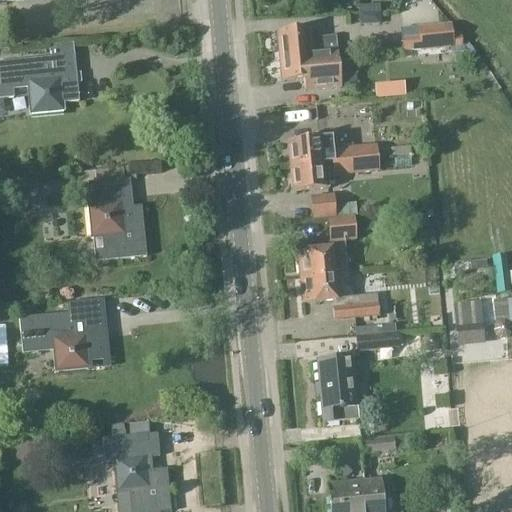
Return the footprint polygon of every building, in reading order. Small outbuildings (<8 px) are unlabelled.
[(415,38),(401,40),(402,51),(403,58),(450,54),(456,53),(464,53),(464,45),(461,46),(461,41),(460,34),(451,35),(450,23),(447,24),(413,27),(415,38)] [(281,44),(278,44),(279,57),(336,52),(335,38),(311,40),(310,29),(280,32),(281,44)] [(76,104),(71,54),(70,43),(46,45),(47,56),(0,60),(0,100),(13,99),(12,91),(27,90),(29,116),(64,112),(63,105),(76,104)] [(336,52),(279,57),(280,70),(283,70),(284,81),(304,79),(305,86),(305,91),(340,87),(339,74),(336,52)] [(402,84),(373,86),(374,99),(403,97),(402,84)] [(289,147),(286,147),(287,158),(290,158),(291,168),(351,163),(377,161),(389,160),(390,160),(389,149),(388,147),(351,150),(331,151),(330,139),(318,140),(289,143),(289,147)] [(394,169),(410,168),(409,158),(393,159),(394,169)] [(292,179),(289,179),(290,190),(293,190),(293,193),(323,190),(328,190),(327,178),(351,176),(378,173),(377,161),(351,163),(291,168),(292,179)] [(130,207),(128,181),(87,185),(89,205),(86,206),(89,240),(93,240),(95,262),(144,257),(140,207),(130,207)] [(312,221),(334,219),(332,197),(310,199),(312,221)] [(300,274),(301,278),(335,275),(349,274),(347,245),(357,244),(354,219),(328,222),(330,250),(298,254),(300,265),(297,267),(298,274),(300,274)] [(388,219),(376,220),(376,226),(383,232),(389,231),(388,219)] [(353,298),(351,278),(350,278),(349,274),(335,275),(301,278),(301,283),(299,284),(300,291),(302,292),(303,305),(335,301),(336,309),(332,309),(333,322),(377,317),(375,296),(353,298)] [(508,323),(506,300),(492,302),(494,324),(494,325),(494,326),(493,326),(493,327),(493,328),(493,329),(493,330),(493,331),(493,332),(493,333),(493,334),(494,334),(494,335),(494,336),(495,336),(495,337),(496,337),(496,338),(497,338),(498,338),(498,339),(499,339),(500,339),(501,339),(502,339),(502,340),(502,339),(503,339),(504,339),(505,339),(506,339),(506,338),(507,338),(508,338),(508,337),(509,337),(509,336),(510,336),(510,335),(511,335),(511,334),(511,333),(511,332),(511,331),(511,330),(511,329),(511,328),(511,327),(511,326),(511,325),(510,325),(510,324),(509,324),(509,323),(508,323)] [(72,313),(18,319),(20,331),(21,344),(22,354),(38,353),(37,341),(51,340),(52,352),(54,372),(88,369),(88,362),(102,360),(100,337),(99,330),(104,329),(102,312),(97,313),(97,311),(96,302),(71,304),(72,313)] [(456,349),(483,347),(479,304),(452,307),(456,349)] [(374,337),(395,335),(394,325),(373,328),(374,337)] [(356,353),(396,349),(395,335),(374,337),(355,339),(356,353)] [(430,335),(429,335),(428,335),(427,335),(427,336),(426,336),(425,336),(425,337),(424,337),(423,338),(423,339),(422,339),(422,340),(422,341),(421,341),(421,342),(421,343),(421,344),(421,345),(421,346),(421,347),(422,347),(422,348),(422,349),(423,349),(423,350),(424,350),(424,351),(425,351),(425,352),(426,352),(427,352),(427,353),(428,353),(429,353),(430,353),(431,353),(432,353),(432,352),(433,352),(434,352),(435,351),(436,351),(436,350),(437,349),(437,348),(438,348),(438,347),(438,346),(438,345),(438,344),(438,343),(438,342),(438,341),(438,340),(437,340),(437,339),(436,339),(436,338),(435,337),(434,337),(434,336),(433,336),(432,336),(432,335),(431,335),(430,335)] [(351,359),(315,362),(320,426),(345,424),(356,423),(355,408),(351,365),(351,359)] [(148,434),(147,427),(128,428),(129,436),(102,438),(104,462),(112,462),(115,493),(127,492),(128,511),(169,511),(166,470),(151,471),(150,457),(158,457),(156,434),(148,434)] [(361,456),(391,453),(390,441),(359,444),(361,456)] [(347,478),(352,473),(339,461),(334,466),(347,478)] [(327,511),(379,511),(377,483),(343,485),(344,494),(327,495),(327,511)]
